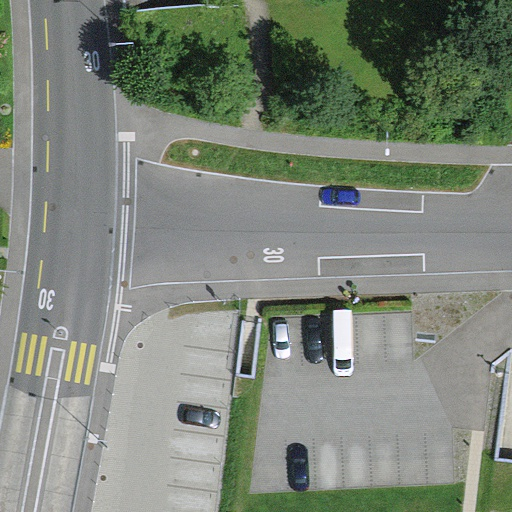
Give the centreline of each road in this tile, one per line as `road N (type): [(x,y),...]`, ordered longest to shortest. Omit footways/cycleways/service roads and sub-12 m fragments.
road 1 (residential): [(64,221),(511,232)]
road 2 (tertiary): [(64,221),(60,326),(28,511)]
road 3 (tertiary): [(67,0),(64,221)]
